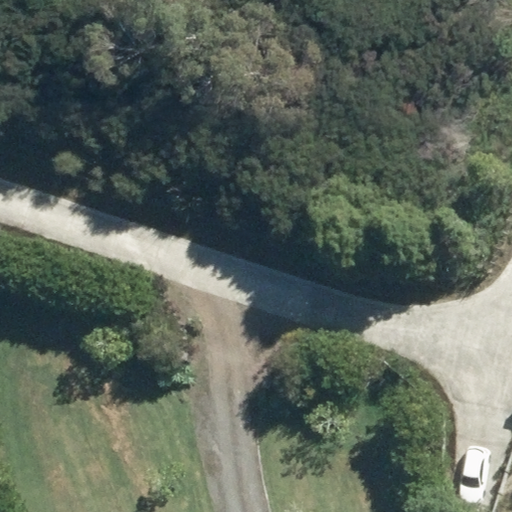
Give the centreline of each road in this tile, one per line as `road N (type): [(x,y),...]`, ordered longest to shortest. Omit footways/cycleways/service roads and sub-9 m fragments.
road 1 (track): [(0,203),(465,353),(491,397),(465,503)]
road 2 (track): [(246,283),(229,432),(246,511)]
